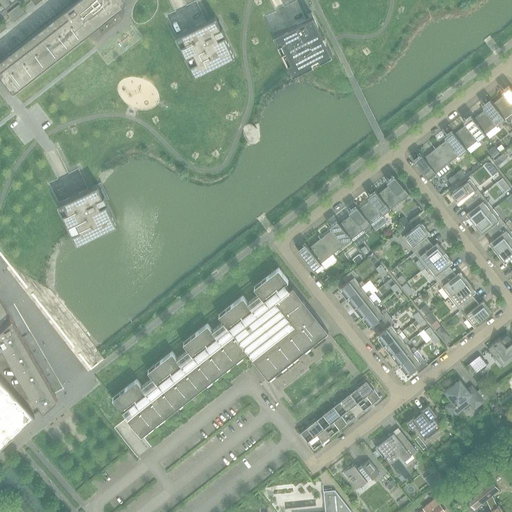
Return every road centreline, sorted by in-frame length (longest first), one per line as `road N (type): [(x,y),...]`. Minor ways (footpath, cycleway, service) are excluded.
road 1 (residential): [(402,397),(283,249),(288,235),(395,151)]
road 2 (residential): [(149,461),(245,387),(312,464),(402,397)]
road 3 (residential): [(511,301),(395,151)]
road 4 (residential): [(395,151),(506,64)]
road 5 (residential): [(402,397),(511,309)]
road 6 (residential): [(0,87),(74,192)]
